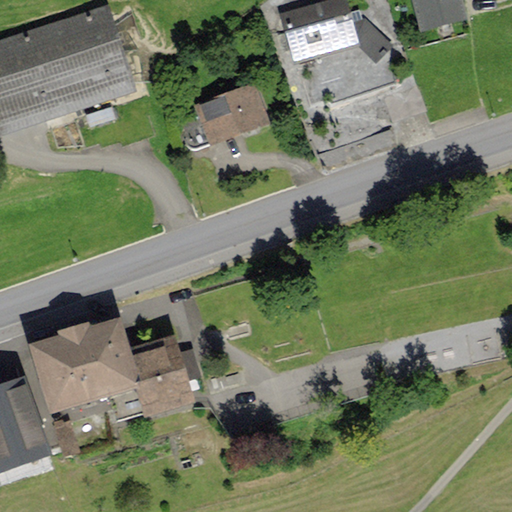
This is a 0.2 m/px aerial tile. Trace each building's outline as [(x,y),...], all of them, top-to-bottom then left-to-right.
[(348,0),(327,0),(277,13),(292,70),(360,52),(379,69),(399,47),(366,19),(354,22),(348,0)] [(460,0),(410,0),(421,39),(467,27),(460,0)] [(134,94),(107,9),(0,43),(0,136),(0,137),(134,94)] [(254,89),(201,110),(216,149),(270,128),(254,89)] [(146,97),(77,121),(87,148),(100,143),(102,150),(119,144),(122,151),(160,138),(146,97)] [(57,347),(30,355),(52,429),(140,402),(127,358),(117,328),(92,335),(90,327),(54,338),(57,347)] [(176,345),(127,358),(140,402),(145,427),(195,413),(176,345)]
